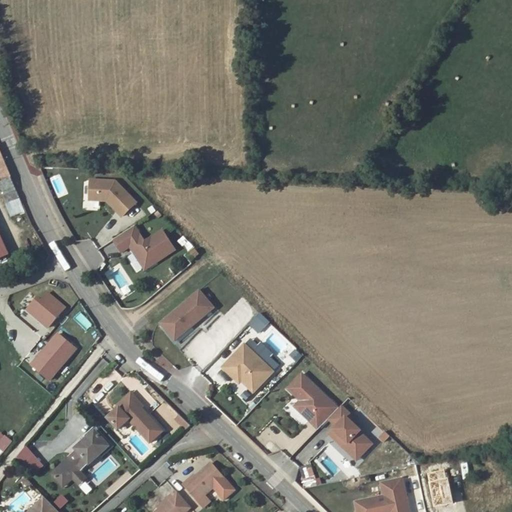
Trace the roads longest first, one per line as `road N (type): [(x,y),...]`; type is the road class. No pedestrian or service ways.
road 1 (residential): [(0,472),(114,329)]
road 2 (tertiary): [(72,266),(0,120)]
road 3 (residential): [(215,424),(177,445),(103,511)]
road 4 (tertiary): [(215,424),(114,329)]
road 5 (tertiary): [(310,511),(215,424)]
